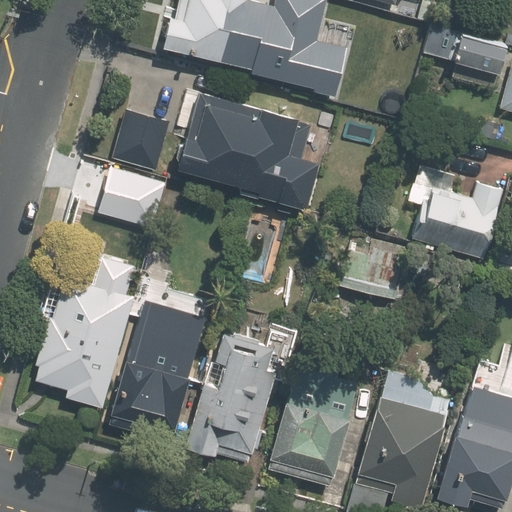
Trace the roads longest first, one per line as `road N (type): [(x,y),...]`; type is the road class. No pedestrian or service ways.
road 1 (residential): [(135,511),(0,473)]
road 2 (residential): [(0,219),(35,102)]
